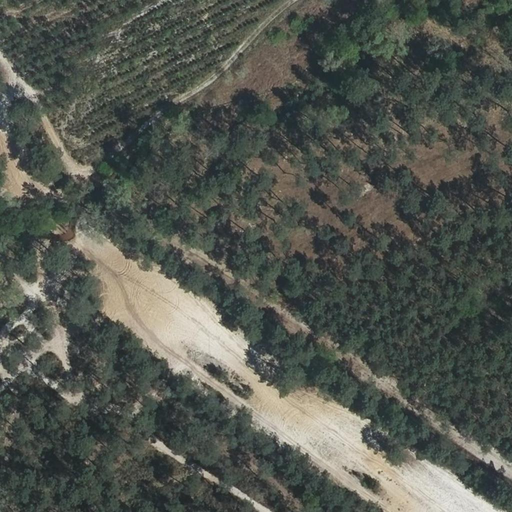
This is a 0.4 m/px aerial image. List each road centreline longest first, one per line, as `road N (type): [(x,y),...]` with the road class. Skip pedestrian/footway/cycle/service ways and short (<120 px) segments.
road 1 (track): [(45,176),(206,85),(287,0)]
road 2 (track): [(0,39),(66,165)]
